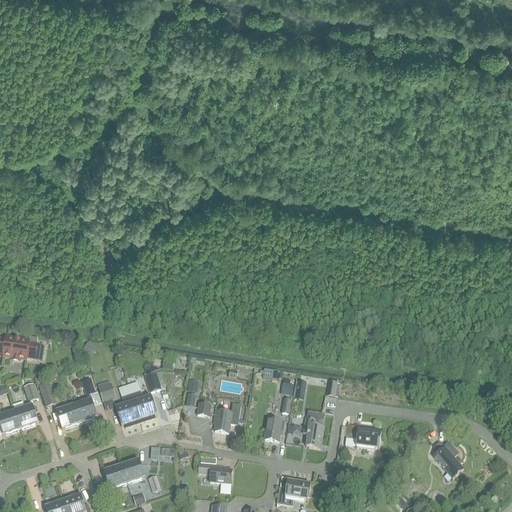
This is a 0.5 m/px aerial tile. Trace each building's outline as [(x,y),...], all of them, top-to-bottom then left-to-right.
[(0,340),(0,355),(4,356),(3,358),(11,359),(21,361),(26,362),(27,360),(28,360),(28,361),(36,362),(36,361),(42,362),(44,348),(38,347),(38,346),(37,346),(29,345),(29,343),(6,339),(6,341),(0,340)] [(83,351),(92,356),(96,349),(87,344),(83,351)] [(81,349),(72,351),(74,358),(82,356),(81,349)] [(173,364),(163,362),(162,370),(172,372),(173,364)] [(238,373),(230,372),(229,379),(237,380),(238,373)] [(166,386),(163,374),(145,379),(150,395),(162,391),(161,388),(166,386)] [(81,383),(86,397),(95,394),(90,380),(81,383)] [(283,385),(281,396),(286,397),(292,398),(294,387),(289,386),(290,382),(284,381),(283,385)] [(189,382),(187,394),(197,395),(199,384),(189,382)] [(297,383),(294,400),(304,402),(306,384),(297,383)] [(137,384),(128,387),(131,397),(140,394),(137,384)] [(335,399),(335,396),(337,385),(329,384),(327,398),(335,399)] [(57,406),(50,385),(39,388),(46,409),(57,406)] [(98,389),(103,404),(116,401),(111,385),(98,389)] [(24,389),(29,404),(39,401),(34,386),(24,389)] [(128,387),(118,390),(122,400),(131,397),(128,387)] [(140,394),(131,397),(133,404),(143,401),(140,394)] [(131,397),(122,400),(124,407),(133,404),(131,397)] [(154,417),(157,416),(151,398),(143,401),(133,404),(140,425),(155,420),(154,417)] [(80,426),(98,420),(92,401),(74,407),(80,426)] [(282,415),(289,416),(291,402),(284,401),(282,415)] [(125,430),(140,425),(133,404),(124,407),(115,410),(121,428),(124,427),(125,430)] [(211,408),(199,406),(197,417),(209,419),(211,408)] [(228,436),(230,426),(238,428),(241,407),(233,406),(231,415),(216,412),(215,420),(217,421),(215,434),(228,436)] [(21,432),(39,426),(33,407),(15,413),(21,432)] [(62,432),(80,426),(74,407),(56,413),(62,432)] [(21,432),(15,413),(2,417),(0,412),(0,429),(3,437),(21,432)] [(281,431),(283,432),(284,424),(268,421),(265,442),(279,444),(281,431)] [(306,449),(320,451),(324,429),(315,428),(316,423),(306,421),(304,436),(308,436),(306,449)] [(289,440),(297,440),(297,436),(303,436),(303,427),(289,427),(289,440)] [(356,449),(379,452),(381,435),(360,432),(360,429),(348,427),(346,440),(357,442),(356,449)] [(433,449),(438,455),(433,459),(452,482),(464,472),(451,458),(457,453),(448,444),(443,448),(440,444),(433,449)] [(187,453),(178,455),(180,462),(189,459),(187,453)] [(127,486),(145,480),(139,462),(121,468),(127,486)] [(199,475),(211,476),(210,484),(231,486),(232,472),(219,471),(219,469),(199,467),(199,475)] [(109,492),(127,486),(121,468),(103,474),(107,485),(109,492)] [(148,481),(153,495),(161,492),(156,479),(148,481)] [(294,500),(308,503),(311,486),(288,482),(286,492),(280,491),(277,506),(293,509),(294,500)] [(112,499),(109,492),(107,485),(98,487),(103,502),(112,499)] [(333,490),(330,501),(338,503),(341,492),(333,490)] [(145,503),(143,496),(133,499),(136,507),(145,503)] [(64,503),(66,511),(89,511),(88,507),(85,508),(81,497),(64,503)] [(406,505),(401,499),(393,506),(398,511),(406,505)] [(124,502),(126,508),(133,506),(131,500),(124,502)] [(45,511),(66,511),(64,503),(45,509),(45,511)]
